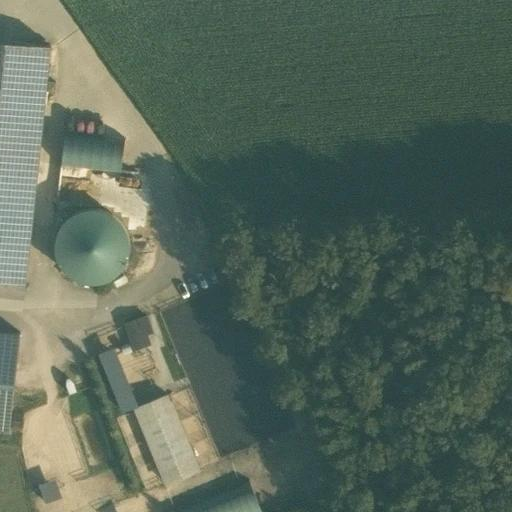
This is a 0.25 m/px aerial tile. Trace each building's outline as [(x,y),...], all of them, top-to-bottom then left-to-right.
[(51,45),(0,39),(0,282),(26,285),(51,45)] [(56,82),(49,82),(48,93),(55,94),(56,82)] [(60,166),(120,168),(122,137),(62,134),(60,166)] [(57,277),(121,277),(122,210),(58,210),(57,277)] [(122,321),(132,349),(154,341),(144,313),(122,321)] [(0,425),(9,426),(17,329),(0,327),(0,425)] [(161,483),(199,470),(170,391),(135,403),(115,345),(97,351),(118,411),(133,406),(161,483)] [(194,452),(199,465),(215,459),(207,438),(199,441),(202,449),(194,452)] [(174,511),(260,511),(249,482),(174,511)]
